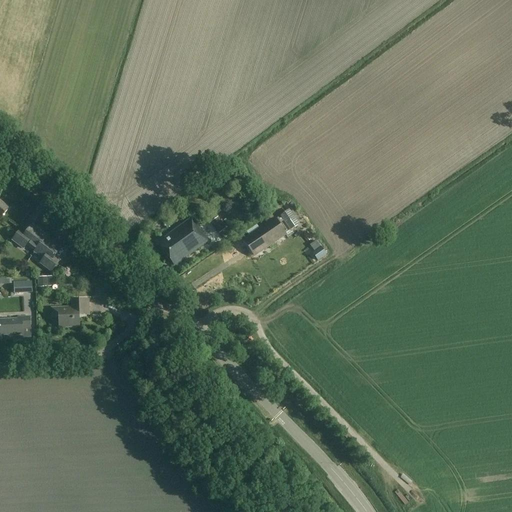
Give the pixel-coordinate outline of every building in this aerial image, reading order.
[(9,209),(0,201),(0,219),(0,220),(9,209)] [(291,211),(282,218),(293,231),(302,224),(291,211)] [(221,221),(219,218),(211,223),(219,234),(229,227),(223,219),(221,221)] [(208,242),(191,219),(170,235),(164,240),(165,241),(159,245),(175,266),(208,242)] [(287,235),(275,219),(243,241),(254,257),(287,235)] [(35,252),(46,237),(32,226),(25,235),(20,231),(13,241),(23,249),(27,244),(36,250),(35,252)] [(47,237),(46,237),(35,252),(44,259),(41,264),(51,272),(59,263),(54,259),(61,250),(46,239),(47,237)] [(327,252),(318,256),(322,263),(330,258),(327,252)] [(33,282),(24,282),(25,294),(34,293),(33,282)] [(89,315),(89,300),(72,301),(72,308),(51,309),(52,319),(59,319),(59,329),(79,328),(79,316),(89,315)] [(30,326),(30,318),(18,318),(18,320),(0,320),(0,336),(12,336),(12,337),(23,336),(22,326),(30,326)]
